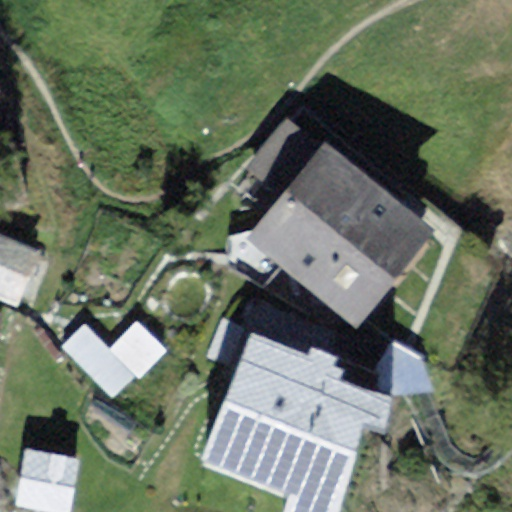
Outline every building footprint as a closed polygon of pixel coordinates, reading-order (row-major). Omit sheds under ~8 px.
[(356,308),(427,204),(329,137),(258,241),(356,308)] [(0,276),(17,284),(34,248),(0,232),(0,276)] [(150,324),(111,346),(97,323),(71,338),(108,402),(173,364),(150,324)] [(204,451),(326,498),(373,380),(251,332),(204,451)] [(23,505),(50,511),(75,511),(86,467),(36,455),(23,505)]
